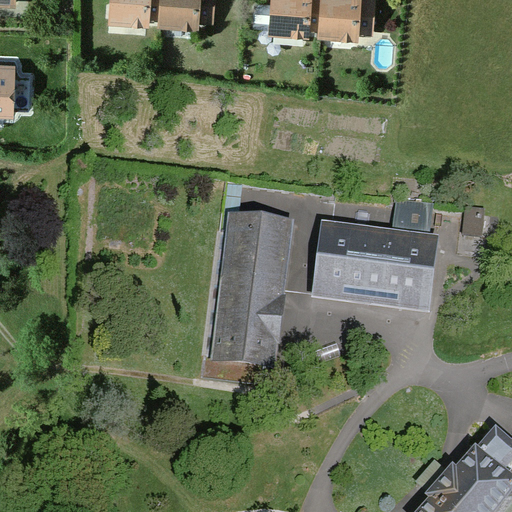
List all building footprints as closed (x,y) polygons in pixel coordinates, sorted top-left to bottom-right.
[(159,20),(160,0),(110,0),(109,22),(150,25),(150,20),(159,20)] [(160,0),(159,20),(159,25),(199,28),(200,23),(214,24),(215,0),(160,0)] [(319,31),(321,0),(271,0),(269,32),(310,35),(310,30),(319,31)] [(321,0),(319,31),(319,36),(359,38),(360,34),(374,35),(376,0),(321,0)] [(16,63),(0,62),(0,116),(14,117),(16,63)] [(395,234),(328,225),(319,292),(425,306),(434,240),(426,239),(430,211),(431,205),(400,201),(399,209),(395,234)] [(487,212),(467,210),(467,215),(464,241),(483,243),(487,212)] [(274,369),(290,227),(238,221),(232,220),(216,362),(274,369)] [(511,459),(511,442),(497,429),(479,450),(476,447),(457,469),(453,466),(430,493),(434,496),(419,511),(505,511),(511,504),(511,487),(510,486),(511,484),(511,477),(504,470),(511,459)]
